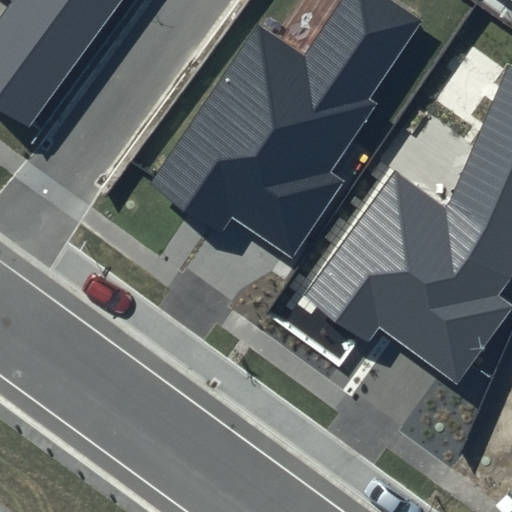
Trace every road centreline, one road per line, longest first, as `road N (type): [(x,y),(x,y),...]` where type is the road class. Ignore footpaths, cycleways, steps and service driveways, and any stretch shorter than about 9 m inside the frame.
road 1 (residential): [(265,511),(0,316)]
road 2 (residential): [(0,258),(194,0)]
